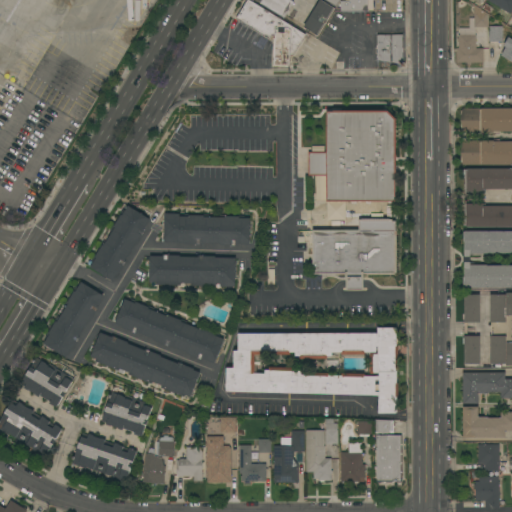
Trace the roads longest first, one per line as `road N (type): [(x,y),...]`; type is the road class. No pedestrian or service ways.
road 1 (secondary): [(428,160),(428,511)]
road 2 (residential): [(427,87),(170,88)]
road 3 (primary): [(55,274),(170,88)]
road 4 (primary): [(184,0),(82,178)]
road 5 (residential): [(116,511),(56,497),(0,465)]
